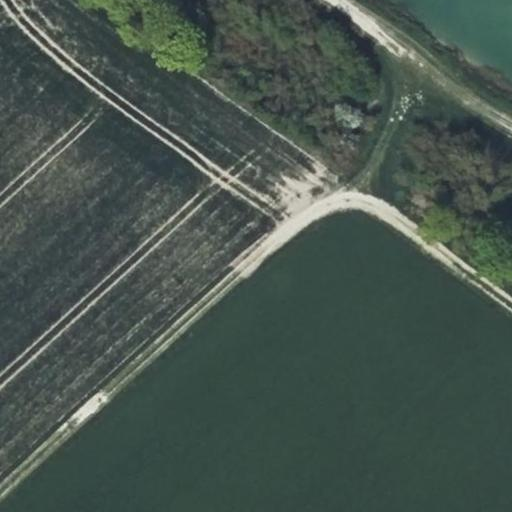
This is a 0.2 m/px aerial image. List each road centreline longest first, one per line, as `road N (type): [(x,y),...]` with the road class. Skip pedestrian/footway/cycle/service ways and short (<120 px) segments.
road 1 (track): [(511,306),(382,214),(337,201),(303,218),(0,482)]
road 2 (track): [(326,0),(511,128)]
road 3 (track): [(337,201),(383,140),(412,63)]
